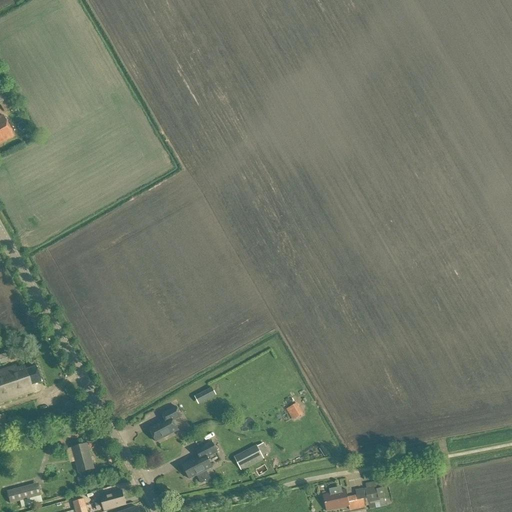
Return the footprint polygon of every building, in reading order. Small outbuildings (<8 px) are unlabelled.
[(0,144),(14,137),(2,116),(0,117),(0,144)] [(30,386),(40,383),(35,368),(25,371),(23,367),(16,369),(15,367),(0,371),(0,404),(32,393),(30,386)] [(212,389),(194,398),(198,405),(216,396),(212,389)] [(293,421),(303,415),(297,404),(287,410),(293,421)] [(165,421),(149,430),(156,443),(178,432),(173,422),(181,418),(176,408),(162,415),(165,421)] [(0,436),(9,434),(2,415),(0,415),(0,436)] [(211,480),(207,471),(213,468),(208,458),(211,456),(218,453),(212,442),(196,451),(199,456),(199,458),(182,466),(185,471),(184,473),(186,477),(188,478),(190,480),(197,476),(201,485),(211,480)] [(264,444),(257,448),(257,447),(235,458),(241,471),(264,460),(262,457),(269,453),(264,444)] [(75,459),(72,459),(73,463),(76,462),(79,474),(94,470),(87,445),(72,449),(75,459)] [(376,484),(375,483),(366,485),(367,489),(362,490),(366,507),(369,506),(370,510),(387,506),(383,488),(380,489),(379,485),(376,484)] [(38,485),(6,493),(9,505),(41,497),(38,485)] [(349,511),(365,507),(362,490),(355,491),(356,496),(347,498),(346,491),(339,492),(339,488),(330,490),(330,494),(326,495),(327,499),(324,500),(326,511),(328,511),(349,507),(349,511)] [(101,503),(95,505),(97,511),(103,509),(104,511),(126,506),(123,491),(100,498),(101,503)] [(87,511),(86,511),(82,500),(75,502),(77,511),(87,511)]
